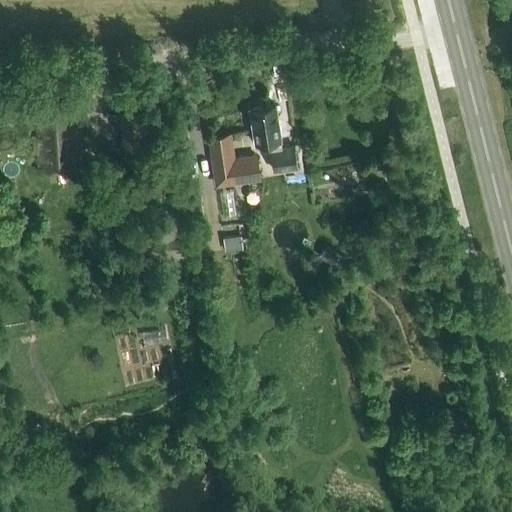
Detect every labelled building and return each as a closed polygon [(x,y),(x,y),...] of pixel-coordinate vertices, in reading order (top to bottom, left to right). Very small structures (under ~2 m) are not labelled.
[(36,171),(82,169),(79,128),(69,128),(67,104),(34,106),(36,137),(34,137),(36,171)] [(256,143),(281,140),(276,104),(250,108),(255,143),(256,143)] [(149,107),(120,110),(124,149),(152,147),(149,107)] [(260,180),(257,154),(257,153),(234,156),(231,131),(208,134),(214,186),(260,180)] [(201,208),(200,197),(183,200),(185,211),(201,208)]
